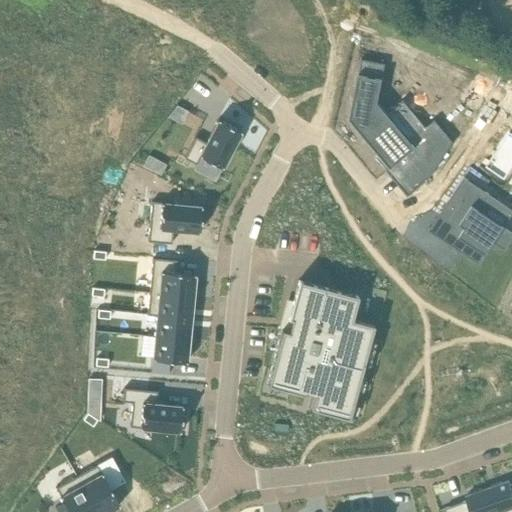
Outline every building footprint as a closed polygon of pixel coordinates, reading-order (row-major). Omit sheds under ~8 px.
[(66,20),(38,11),(25,49),(51,58),(48,67),(61,71),(69,48),(58,44),(66,20)] [(368,29),(362,46),(381,52),(387,35),(368,29)] [(100,102),(113,109),(143,57),(115,41),(99,69),(114,77),(100,102)] [(81,43),(76,58),(88,62),(93,47),(81,43)] [(468,99),(477,74),(407,50),(399,74),(433,85),(428,99),(447,105),(451,93),(468,99)] [(171,73),(143,57),(113,109),(126,117),(140,92),(155,101),(171,73)] [(368,136),(393,167),(409,153),(430,178),(456,140),(437,117),(411,138),(382,104),(390,63),(366,58),(354,114),(371,133),(368,136)] [(170,111),(180,99),(170,91),(161,103),(170,111)] [(511,93),(503,108),(511,113),(511,93)] [(177,105),(168,116),(182,124),(189,111),(177,105)] [(194,139),(182,160),(194,166),(198,157),(221,169),(233,146),(237,149),(242,139),(238,136),(240,133),(217,121),(204,144),(194,139)] [(0,162),(0,187),(39,187),(40,165),(49,165),(49,151),(24,151),(24,163),(0,162)] [(461,170),(440,206),(461,220),(450,240),(478,259),(492,237),(503,245),(511,229),(511,227),(477,203),(487,187),(461,170)] [(39,187),(0,187),(0,211),(23,212),(23,224),(48,224),(49,210),(39,210),(39,187)] [(148,228),(147,241),(171,243),(172,231),(198,234),(201,208),(160,204),(158,229),(148,228)] [(0,265),(31,266),(32,244),(0,243),(0,265)] [(93,252),(92,260),(104,261),(105,253),(93,252)] [(83,254),(83,266),(91,267),(91,255),(83,254)] [(0,265),(0,285),(31,286),(31,266),(0,265)] [(91,279),(91,267),(83,266),(83,278),(91,279)] [(158,295),(192,298),(194,276),(160,273),(158,295)] [(284,331),(279,387),(317,391),(317,389),(327,390),(326,403),(364,407),(373,311),(352,309),(354,285),(293,279),(289,319),(291,319),(290,332),(284,331)] [(0,306),(31,307),(31,286),(0,285),(0,306)] [(90,289),(89,297),(101,298),(102,290),(90,289)] [(75,295),(75,307),(83,307),(83,295),(75,295)] [(190,320),(192,298),(158,295),(156,317),(190,320)] [(0,326),(31,327),(31,307),(0,306),(0,326)] [(83,319),(83,307),(75,307),(75,319),(83,319)] [(96,319),(108,320),(109,313),(97,311),(96,319)] [(154,338),(188,341),(190,320),(156,317),(154,338)] [(0,326),(0,347),(30,347),(31,327),(0,326)] [(74,348),(82,348),(82,336),(74,336),(74,348)] [(186,364),(188,341),(154,338),(151,361),(186,364)] [(438,380),(498,379),(497,339),(483,339),(484,354),(395,356),(396,379),(438,379),(438,380)] [(0,368),(30,369),(30,347),(0,347),(0,368)] [(82,348),(74,348),(74,360),(82,360),(82,348)] [(511,373),(511,349),(502,349),(501,373),(511,373)] [(95,360),(94,368),(106,369),(107,361),(95,360)] [(89,379),(88,412),(100,419),(101,379),(89,379)] [(141,404),(138,430),(179,434),(179,429),(184,430),(185,418),(180,418),(181,408),(155,405),(156,393),(132,391),(131,403),(141,404)] [(86,415),(82,421),(92,428),(96,422),(86,415)] [(9,418),(0,418),(0,431),(9,431),(9,418)] [(101,475),(80,486),(94,511),(109,511),(118,507),(101,475)] [(0,497),(1,498),(9,485),(0,479),(0,497)] [(509,482),(487,490),(494,511),(511,511),(511,485),(510,486),(509,482)] [(94,511),(80,486),(59,498),(66,511),(94,511)] [(494,511),(487,490),(464,498),(466,502),(444,510),(444,511),(494,511)]
